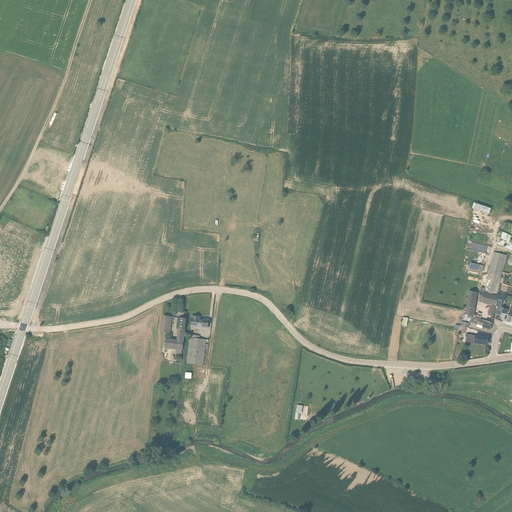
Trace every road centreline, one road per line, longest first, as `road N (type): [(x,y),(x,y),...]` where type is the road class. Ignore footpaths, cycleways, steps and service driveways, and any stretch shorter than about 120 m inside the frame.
road 1 (tertiary): [(0,324),(99,323),(173,294),(218,289),(261,298),(301,340),(330,355),(428,366),(491,359)]
road 2 (track): [(30,329),(113,78)]
road 3 (track): [(0,210),(51,112),(90,0)]
